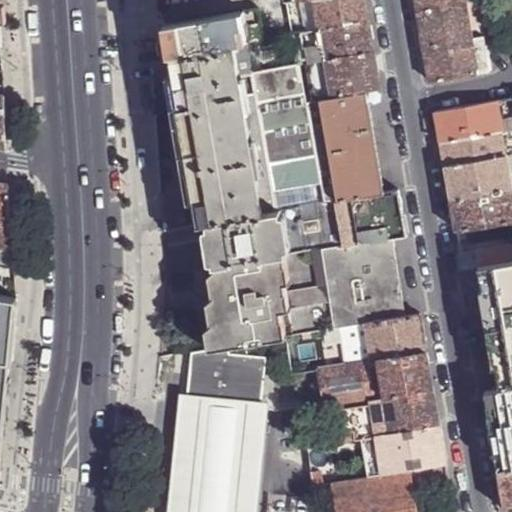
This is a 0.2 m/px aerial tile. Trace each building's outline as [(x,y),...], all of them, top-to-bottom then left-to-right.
[(302,31),(369,19),(366,2),(365,0),(298,0),(287,2),(292,32),(302,31)] [(463,4),(462,0),(415,0),(416,2),(418,13),(463,4)] [(482,37),(476,2),(463,4),(470,39),(482,37)] [(470,39),(463,4),(418,13),(421,37),(423,46),(470,39)] [(164,23),(170,55),(259,38),(254,7),(164,23)] [(308,62),(325,59),(374,50),(371,31),(369,19),(302,31),(306,48),(308,62)] [(187,149),(201,225),(209,224),(342,199),(352,198),(385,192),(379,158),(369,108),(366,90),(380,87),(377,69),(374,50),(325,59),(332,96),(308,101),(300,64),(297,64),(286,66),(280,35),(259,38),(170,55),(187,149)] [(456,78),(488,72),(485,52),(482,37),(470,39),(423,46),(426,63),(430,82),(456,78)] [(502,131),(511,129),(511,97),(506,99),(497,101),(502,131)] [(441,142),(502,131),(497,101),(435,112),(438,128),(441,142)] [(506,156),(502,131),(441,142),(444,159),(445,167),(506,156)] [(511,187),(506,156),(445,167),(450,192),(451,198),(511,187)] [(0,182),(0,260),(16,264),(10,185),(10,184),(0,182)] [(511,219),(511,190),(511,187),(451,198),(454,214),(456,230),(464,228),(511,219)] [(385,192),(352,198),(359,242),(392,237),(407,234),(403,210),(399,189),(385,192)] [(287,255),(288,254),(323,248),(349,244),(342,199),(209,224),(212,247),(215,266),(287,255)] [(466,237),(464,228),(456,230),(458,239),(466,237)] [(396,257),(392,237),(359,242),(349,244),(323,248),(329,284),(331,302),(336,327),(368,321),(406,315),(403,298),(396,257)] [(480,266),(511,260),(511,243),(477,249),(480,266)] [(291,281),(287,255),(215,266),(216,272),(219,295),(215,296),(215,297),(217,307),(218,322),(214,323),(217,346),(245,342),(288,335),(284,310),(292,308),(289,291),(287,283),(291,281)] [(511,260),(480,266),(482,278),(495,361),(500,388),(511,385),(511,260)] [(292,308),(331,302),(329,284),(289,291),(292,308)] [(0,359),(11,361),(12,352),(16,315),(18,299),(0,296),(0,359)] [(421,313),(406,315),(368,321),(373,358),(379,358),(427,350),(424,332),(421,313)] [(247,353),(245,342),(217,346),(212,347),(190,351),(187,392),(261,400),(266,356),(247,353)] [(379,358),(385,395),(434,387),(431,370),(427,350),(379,358)] [(322,356),(325,366),(339,364),(337,354),(322,356)] [(319,367),(326,404),(350,401),(385,395),(379,358),(373,358),(357,361),(339,364),(325,366),(319,367)] [(4,433),(11,361),(0,359),(0,475),(1,467),(4,433)] [(511,385),(500,388),(485,391),(493,440),(499,470),(511,467),(511,385)] [(434,387),(385,395),(350,401),(350,405),(335,408),(339,431),(355,429),(356,438),(377,435),(441,424),(438,407),(434,387)] [(178,408),(168,511),(257,511),(267,420),(269,401),(261,400),(187,392),(179,391),(178,408)] [(384,470),(447,460),(443,436),(441,424),(377,435),(384,470)] [(418,511),(414,490),(451,484),(449,474),(447,460),(384,470),(387,489),(337,495),(340,511),(418,511)] [(506,511),(511,510),(511,467),(499,470),(503,497),(506,511)] [(384,470),(334,477),(337,495),(387,489),(384,470)]
